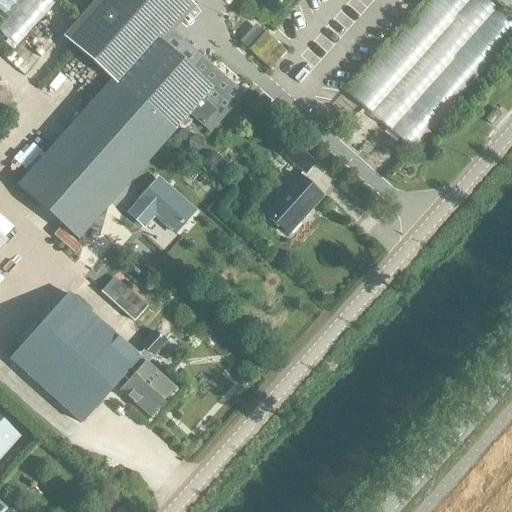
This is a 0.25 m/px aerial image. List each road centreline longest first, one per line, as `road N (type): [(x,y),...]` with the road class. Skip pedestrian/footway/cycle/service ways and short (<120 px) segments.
road 1 (tertiary): [(511,132),(171,511)]
road 2 (track): [(184,497),(131,453),(73,435),(0,367)]
road 3 (secondary): [(383,511),(511,368)]
road 4 (track): [(0,165),(23,139),(30,116),(25,89),(0,66)]
